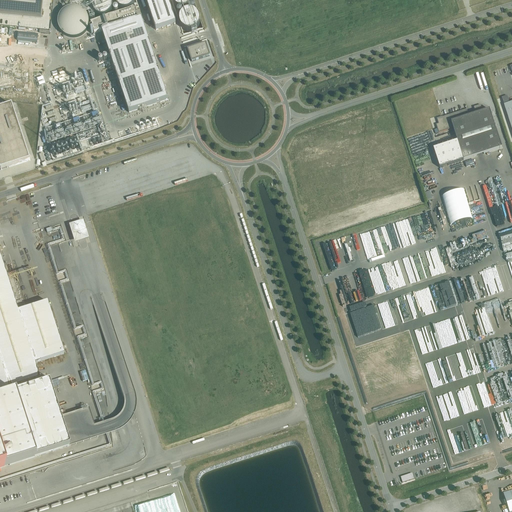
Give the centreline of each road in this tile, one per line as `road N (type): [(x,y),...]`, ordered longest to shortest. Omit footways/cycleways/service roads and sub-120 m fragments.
road 1 (unclassified): [(236,165),(298,366),(309,377),(345,371)]
road 2 (unclassified): [(345,371),(273,153)]
road 3 (unclassified): [(511,5),(298,74)]
road 4 (unclassified): [(313,116),(511,51)]
road 5 (unclassified): [(194,132),(0,195)]
road 6 (unclassified): [(345,371),(392,509)]
road 7 (unclassified): [(392,509),(511,467)]
road 8 (unknown): [(477,174),(511,291)]
